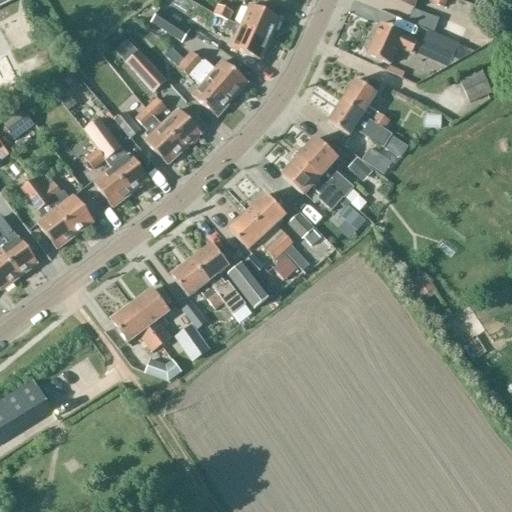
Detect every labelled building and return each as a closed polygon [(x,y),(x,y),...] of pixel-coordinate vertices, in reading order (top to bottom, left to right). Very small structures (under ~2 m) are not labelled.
[(0,0),(0,9),(17,0),(0,0)] [(412,12),(416,0),(417,0),(444,10),(447,0),(386,0),(386,2),(412,12)] [(213,16),(228,22),(232,13),(218,6),(213,16)] [(250,7),(240,28),(270,42),(280,20),(250,7)] [(159,12),(150,26),(182,46),(190,32),(159,12)] [(213,16),(210,24),(210,25),(224,31),(228,22),(213,16)] [(410,55),(415,43),(411,41),(403,37),(404,36),(380,25),(366,56),(389,66),(397,49),(410,55)] [(240,28),(231,49),(260,62),(270,42),(240,28)] [(115,54),(131,43),(123,31),(107,43),(115,54)] [(420,50),(450,63),(458,46),(427,33),(420,50)] [(166,82),(139,52),(126,65),(153,94),(166,82)] [(204,63),(203,64),(191,54),(185,61),(231,102),(247,85),(222,63),(214,71),(204,63)] [(190,78),(201,87),(191,97),(216,119),(231,102),(185,61),(178,68),(190,79),(190,78)] [(459,82),(470,105),(492,94),(482,72),(459,82)] [(48,90),(58,102),(67,95),(69,98),(81,89),(69,73),(48,90)] [(354,82),(340,104),(384,132),(390,123),(367,109),(376,96),(354,82)] [(156,100),(146,110),(154,119),(165,109),(156,100)] [(340,104),(327,125),(348,138),(353,131),(383,150),(391,136),(384,132),(340,104)] [(135,120),(147,133),(144,136),(148,140),(144,143),(167,167),(184,152),(162,127),(154,119),(146,110),(135,120)] [(1,126),(14,143),(34,127),(21,111),(1,126)] [(178,112),(162,127),(184,152),(201,136),(178,112)] [(140,133),(125,114),(114,123),(130,142),(140,133)] [(431,116),(430,130),(440,130),(441,117),(431,116)] [(97,153),(105,162),(111,171),(130,197),(149,183),(130,157),(128,158),(100,120),(83,132),(98,152),(97,153)] [(315,141),(298,160),(338,196),(343,200),(352,190),(329,169),(337,160),(315,141)] [(0,144),(0,163),(9,157),(0,144)] [(93,171),(105,162),(97,153),(86,161),(93,171)] [(356,159),(348,169),(364,183),(372,172),(356,159)] [(338,196),(298,160),(282,178),(303,197),(312,187),(320,194),(317,198),(332,212),(343,200),(338,196)] [(112,211),(130,197),(111,171),(92,184),(112,211)] [(36,184),(36,185),(75,238),(94,224),(74,198),(70,201),(64,193),(61,195),(54,185),(53,185),(48,178),(37,186),(36,184)] [(38,225),(57,252),(75,238),(36,185),(23,194),(30,202),(31,202),(41,216),(40,224),(38,225)] [(266,197),(248,214),(284,253),(292,245),(276,227),(286,218),(266,197)] [(229,232),(248,252),(258,243),(275,261),(282,255),(284,253),(248,214),(229,232)] [(298,216),(289,225),(311,248),(320,239),(298,216)] [(0,220),(0,253),(20,280),(38,266),(18,239),(16,241),(0,220)] [(191,262),(223,304),(232,316),(244,307),(227,285),(225,287),(218,277),(228,269),(211,247),(191,262)] [(0,291),(1,294),(20,280),(0,253),(0,291)] [(297,271),(282,255),(275,261),(279,265),(273,270),(285,283),(297,271)] [(252,256),(243,265),(254,277),(264,269),(252,256)] [(213,312),(223,304),(191,262),(171,278),(188,300),(198,292),(213,312)] [(227,277),(254,312),(268,301),(241,266),(227,277)] [(435,290),(424,274),(409,285),(420,300),(435,290)] [(151,292),(131,307),(162,348),(171,341),(157,323),(168,315),(151,292)] [(181,312),(196,332),(207,324),(192,304),(181,312)] [(131,307),(111,322),(128,345),(139,337),(152,354),(162,348),(131,307)] [(191,327),(175,339),(191,362),(208,350),(191,327)] [(181,375),(179,372),(180,372),(173,362),(166,367),(151,362),(146,376),(168,384),(181,375)] [(60,374),(50,379),(61,402),(72,396),(60,374)] [(33,383),(0,403),(0,441),(50,411),(33,383)] [(113,423),(107,407),(74,420),(79,436),(113,423)]
